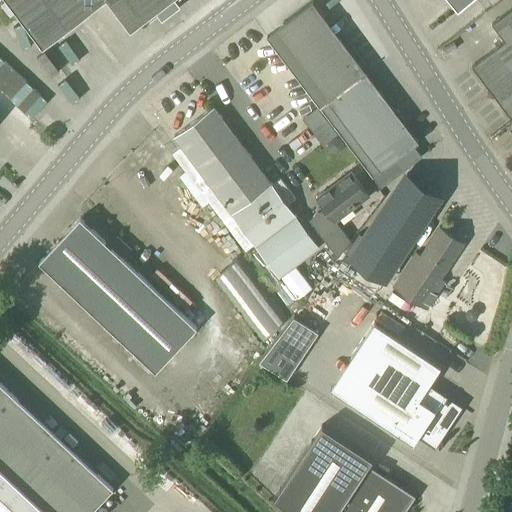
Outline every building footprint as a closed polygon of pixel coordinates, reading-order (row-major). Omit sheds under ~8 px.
[(108,0),(131,29),(168,0),(7,0),(43,46),(102,0),(108,0)] [(449,0),(458,10),(470,0),(449,0)] [(328,100),(365,72),(313,2),(275,30),(328,100)] [(471,67),(511,120),(511,119),(511,7),(491,24),(504,41),(471,67)] [(328,100),(320,106),(373,177),(381,171),(397,159),(419,142),(366,72),(365,72),(328,100)] [(279,278),(319,247),(272,183),(214,106),(173,136),(180,146),(254,244),(279,278)] [(185,170),(208,201),(245,250),(254,244),(180,146),(171,152),(185,170)] [(337,258),(351,241),(335,220),(368,195),(351,172),(318,198),(325,207),(309,219),(337,258)] [(383,280),(439,196),(407,175),(351,259),(383,280)] [(155,371),(197,327),(80,217),(39,261),(155,371)] [(441,278),(464,243),(439,227),(420,256),(416,253),(393,287),(427,309),(445,281),(441,278)] [(265,365),(285,379),(317,333),(296,319),(265,365)] [(454,402),(444,396),(428,385),(440,366),(372,322),(351,355),(341,370),(359,382),(347,401),(413,444),(417,437),(435,448),(456,416),(448,411),(454,402)] [(0,511),(91,511),(114,489),(0,382),(0,511)] [(404,511),(416,496),(368,465),(373,458),(322,425),(274,498),(289,511),(404,511)]
